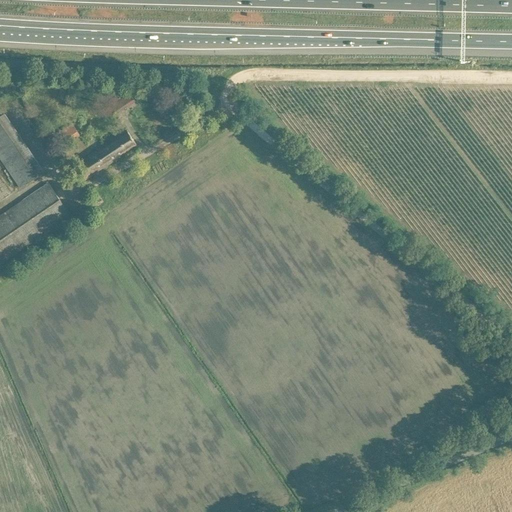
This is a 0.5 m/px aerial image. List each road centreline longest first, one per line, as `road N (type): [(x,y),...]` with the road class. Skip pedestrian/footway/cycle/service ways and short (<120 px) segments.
road 1 (motorway): [(0,25),(511,41)]
road 2 (unclassified): [(511,339),(226,95)]
road 3 (track): [(226,95),(230,78),(243,74),(511,77)]
road 4 (unclassified): [(333,511),(511,436)]
